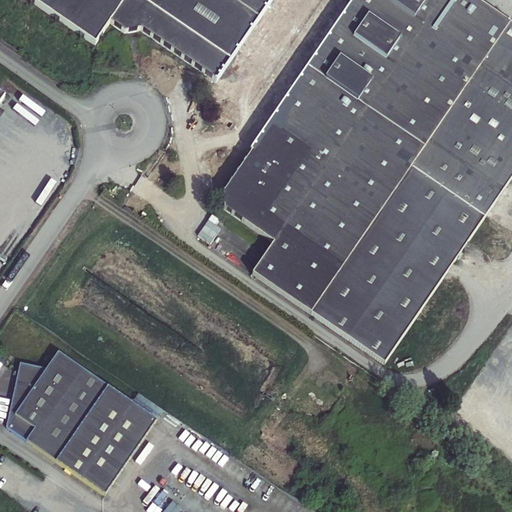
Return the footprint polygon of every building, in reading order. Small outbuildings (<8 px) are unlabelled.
[(165,49),(198,0),(22,0),(26,2),(27,7),(32,7),(52,20),(53,24),(57,24),(77,37),(78,42),(82,41),(93,48),(97,43),(101,42),(100,38),(108,26),(123,36),(138,31),(165,49)] [(217,4),(210,0),(198,0),(165,49),(179,59),(217,4)] [(220,0),(217,4),(179,59),(214,82),(270,0),(220,0)] [(470,0),(353,0),(222,195),(223,210),(273,244),(251,275),(310,316),(509,26),(470,0)] [(511,28),(509,26),(310,316),(386,366),(511,178),(511,28)] [(167,82),(161,89),(166,93),(171,85),(167,82)] [(46,369),(19,364),(6,429),(104,495),(155,420),(57,353),(46,369)]
